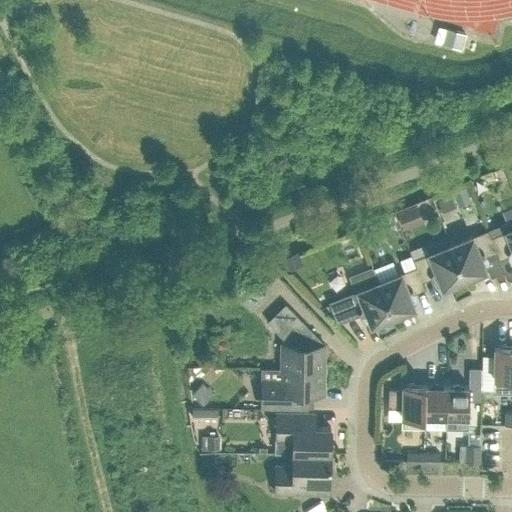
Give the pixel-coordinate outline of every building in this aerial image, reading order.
[(445,22),(444,26),(465,32),(466,28),(445,22)] [(444,26),(440,42),(461,48),(465,32),(444,26)] [(456,205),(470,200),(465,185),(451,190),(456,205)] [(415,202),(396,210),(401,223),(421,215),(415,202)] [(511,217),(487,227),(490,235),(489,235),(495,250),(498,257),(509,253),(509,254),(510,255),(511,255),(511,256),(511,255),(511,217)] [(484,254),(495,250),(489,235),(490,235),(487,227),(449,242),(463,277),(485,268),(482,261),(483,260),(484,259),(484,258),(485,257),(485,256),(485,255),(484,254)] [(441,286),(463,277),(449,242),(411,257),(414,265),(415,264),(421,279),(432,275),(432,276),(433,277),(434,278),(436,279),(438,278),(441,286)] [(298,249),(281,256),(286,270),(303,263),(298,249)] [(421,279),(415,264),(414,265),(378,279),(392,314),(413,305),(411,298),(411,297),(412,297),(413,296),(413,295),(413,294),(413,293),(413,292),(413,291),(424,287),(421,279)] [(336,322),(360,312),(361,313),(361,314),(362,314),(363,315),(365,316),(366,316),(367,315),(370,323),(392,314),(378,279),(372,266),(350,275),(355,288),(327,299),(336,322)] [(250,308),(264,294),(247,276),(233,290),(250,308)] [(280,342),(280,366),(323,367),(323,342),(314,342),(314,332),(284,302),(266,320),(288,342),(280,342)] [(511,391),(511,344),(493,344),(492,391),(511,391)] [(261,366),(260,390),(260,402),(292,402),(292,391),(322,391),(323,367),(280,366),(261,366)] [(201,381),(191,391),(203,402),(213,392),(201,381)] [(400,426),(423,426),(423,414),(424,383),(401,383),(401,387),(387,387),(387,406),(401,406),(400,426)] [(424,383),(423,414),(445,414),(445,384),(424,383)] [(444,426),(467,427),(467,415),(467,399),(479,399),(479,389),(467,389),(467,384),(445,384),(445,414),(444,426)] [(275,450),(291,451),(329,451),(329,425),(313,425),(313,411),(275,410),(275,450)] [(219,433),(199,433),(199,447),(219,448),(219,433)] [(479,443),(458,443),(458,460),(478,461),(479,443)] [(329,478),(329,451),(291,451),(291,464),(274,464),(274,490),(304,491),(305,477),(329,478)] [(406,463),(422,463),(422,451),(406,451),(406,463)] [(422,451),(422,463),(438,464),(438,452),(422,451)]
